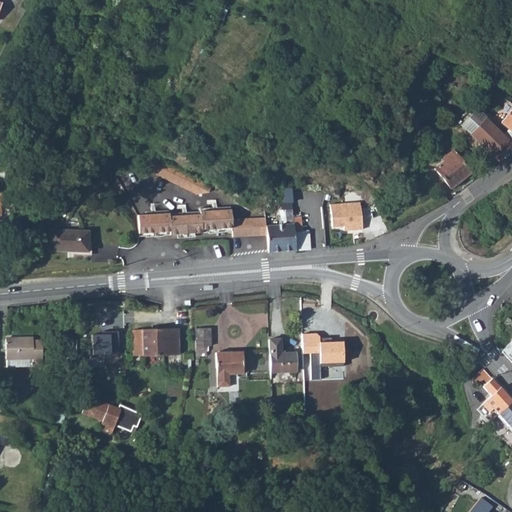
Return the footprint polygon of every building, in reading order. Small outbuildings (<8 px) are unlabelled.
[(501,123),(508,129),(511,132),(511,108),(500,123),(501,123)] [(497,162),(511,149),(511,143),(502,134),(485,118),(480,123),(471,114),(461,125),(469,135),(497,162)] [(511,132),(508,129),(502,134),(511,143),(511,132)] [(443,163),(435,169),(450,188),(470,174),(455,154),(450,158),(448,155),(441,160),(443,163)] [(145,169),(197,194),(208,193),(211,186),(149,158),(145,169)] [(292,188),(284,188),(285,202),(281,203),(282,225),(287,224),(286,210),(293,209),(292,188)] [(360,202),(330,204),(332,226),(343,225),(344,230),(362,229),(360,202)] [(233,237),(266,235),(266,226),(265,217),(231,219),(231,207),(216,208),(216,203),(212,204),(213,208),(199,208),(200,213),(186,213),(186,208),(183,208),(183,213),(171,214),(171,211),(155,212),(155,207),(151,207),(152,213),(153,237),(176,235),(176,239),(194,238),(194,233),(232,231),(233,237)] [(0,208),(0,232),(10,233),(11,209),(0,208)] [(266,235),(269,252),(296,250),(295,232),(303,231),(302,216),(293,217),(293,209),(286,210),(287,224),(282,225),(266,226),(266,235)] [(153,237),(152,213),(137,214),(139,238),(153,237)] [(89,232),(52,231),(51,252),(89,253),(89,232)] [(303,231),(295,232),(296,250),(310,249),(309,231),(303,231)] [(210,328),(195,329),(196,355),(206,355),(206,346),(211,346),(210,328)] [(178,329),(133,331),(133,356),(179,354),(178,329)] [(105,335),(91,335),(92,347),(90,347),(90,359),(104,358),(104,355),(118,354),(117,331),(105,332),(105,335)] [(32,338),(5,339),(6,359),(7,367),(42,366),(41,340),(32,341),(32,338)] [(280,339),(268,340),(270,373),(295,372),(295,353),(281,353),(280,339)] [(511,340),(501,351),(511,362),(511,360),(511,340)] [(337,350),(338,363),(354,362),(353,349),(337,350)] [(329,350),(309,351),(311,370),(322,369),(323,376),(331,376),(329,350)] [(243,352),(215,353),(216,368),(217,387),(229,386),(228,374),(243,374),(243,352)] [(505,394),(482,368),(473,378),(475,381),(476,379),(479,382),(482,379),(485,383),(482,386),(490,395),(476,409),(489,423),(497,415),(511,401),(505,394)] [(66,384),(59,382),(56,398),(63,399),(66,384)] [(88,397),(81,413),(102,421),(99,429),(111,433),(114,425),(130,432),(133,426),(136,427),(141,415),(121,406),(120,410),(117,409),(88,397)] [(511,401),(497,415),(511,429),(508,432),(511,436),(511,440),(507,445),(511,448),(511,449),(511,448),(511,401)] [(343,419),(331,417),(330,423),(342,425),(343,419)] [(242,448),(236,446),(234,453),(241,455),(242,448)] [(480,497),(475,504),(486,511),(491,505),(480,497)]
